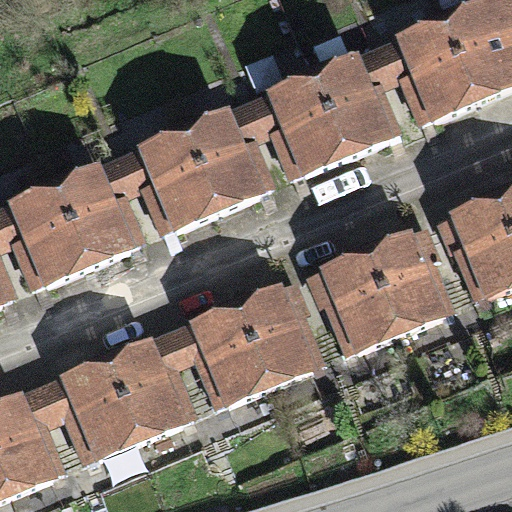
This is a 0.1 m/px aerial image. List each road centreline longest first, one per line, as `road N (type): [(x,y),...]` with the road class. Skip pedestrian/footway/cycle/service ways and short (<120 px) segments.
road 1 (residential): [(0,346),(511,142)]
road 2 (secondary): [(339,511),(511,456)]
